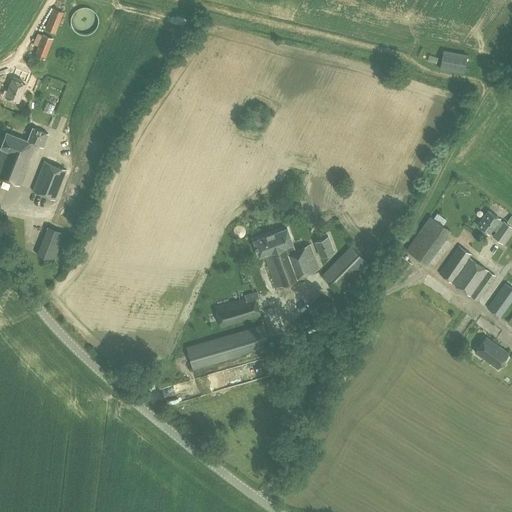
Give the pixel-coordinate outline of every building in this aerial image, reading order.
[(56,33),(64,12),(54,8),(46,29),(56,33)] [(100,23),(100,21),(99,17),(97,15),(96,13),(93,11),(91,10),(88,9),(86,9),(83,9),(80,10),(78,12),(76,13),(75,15),(73,18),(72,20),(72,23),(72,26),(73,29),(74,31),(76,33),(78,35),(81,36),(84,37),(87,37),(89,37),(91,36),(94,35),(96,33),(98,31),(99,28),(100,26),(100,23)] [(45,59),(54,38),(43,34),(34,55),(45,59)] [(468,68),(468,60),(444,59),(444,67),(468,68)] [(32,86),(34,80),(21,75),(19,81),(12,78),(5,96),(19,101),(25,84),(32,86)] [(89,89),(89,103),(113,103),(113,89),(89,89)] [(260,128),(266,112),(250,107),(245,123),(260,128)] [(43,147),(48,133),(33,127),(28,140),(7,132),(0,147),(3,148),(0,155),(0,177),(20,185),(36,144),(43,147)] [(88,153),(85,161),(90,163),(90,166),(95,168),(99,155),(88,153)] [(33,190),(54,199),(66,169),(44,161),(33,190)] [(503,222),(499,219),(500,218),(488,210),(477,225),(489,233),(493,227),(497,230),(493,236),(502,243),(511,228),(511,226),(504,221),(503,222)] [(447,220),(437,213),(433,218),(430,216),(406,249),(427,264),(451,231),(443,225),(447,220)] [(36,254),(54,261),(65,234),(47,227),(36,254)] [(295,250),(287,227),(278,231),(263,236),(263,237),(253,240),(259,256),(264,254),(277,287),(319,268),(310,244),(295,250)] [(320,257),(335,252),(329,235),(314,241),(320,257)] [(338,291),(367,262),(351,246),(322,275),(338,291)] [(475,302),(494,278),(470,259),(472,256),(460,247),(439,274),(475,302)] [(397,283),(412,263),(402,256),(387,276),(397,283)] [(500,317),(511,300),(511,287),(505,282),(487,307),(500,317)] [(221,326),(260,315),(256,301),(260,299),(257,291),(245,295),(246,298),(215,307),(221,326)] [(193,369),(270,346),(263,324),(186,347),(193,369)] [(498,368),(509,353),(486,336),(475,352),(498,368)] [(218,387),(217,378),(201,379),(202,389),(218,387)]
